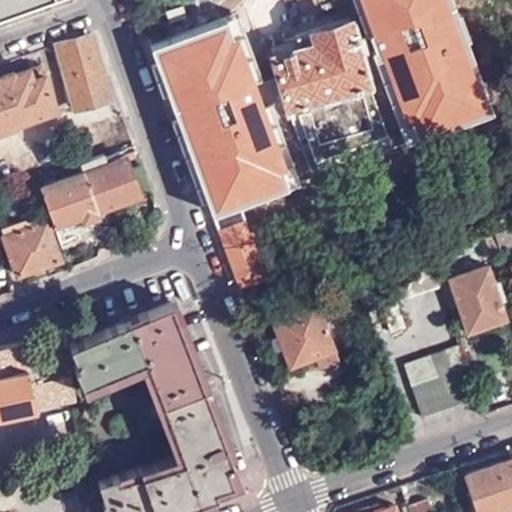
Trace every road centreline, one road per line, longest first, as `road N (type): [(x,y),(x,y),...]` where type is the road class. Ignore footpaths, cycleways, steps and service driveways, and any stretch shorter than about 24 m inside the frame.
road 1 (residential): [(200,238),(301,489)]
road 2 (residential): [(115,14),(200,238)]
road 3 (residential): [(511,420),(301,489)]
road 4 (residential): [(200,238),(0,304)]
road 5 (residential): [(0,51),(115,14)]
